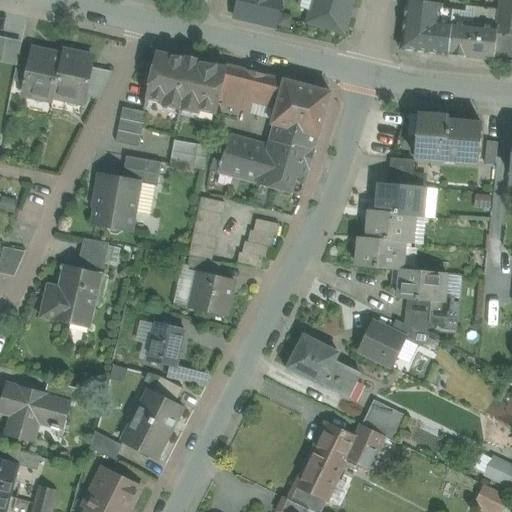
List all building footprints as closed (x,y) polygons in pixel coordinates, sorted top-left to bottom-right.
[(282,0),(239,0),(235,18),(276,27),(282,0)] [(303,0),(299,13),(310,16),(314,0),(303,0)] [(314,0),(310,16),(309,22),(343,32),(352,0),(314,0)] [(511,0),(499,0),(498,11),(496,27),(497,27),(494,61),(511,62),(511,0)] [(442,7),(406,3),(400,50),(448,56),(452,22),(440,20),(441,9),(442,7)] [(452,22),(473,24),(475,8),(467,8),(466,13),(453,12),(452,22)] [(498,11),(475,8),(473,24),(496,27),(498,11)] [(453,10),(441,9),(440,20),(452,22),(453,12),(453,10)] [(473,24),(452,22),(448,56),(494,61),(497,27),(496,27),(473,24)] [(62,56),(33,50),(32,55),(26,83),(24,94),(53,100),(63,52),(62,56)] [(32,55),(20,52),(14,80),(26,83),(32,55)] [(93,58),(63,52),(53,100),(54,100),(55,96),(84,102),(85,97),(92,67),(93,58)] [(185,59),(157,52),(144,110),(146,111),(146,110),(148,100),(164,103),(163,106),(180,110),(179,115),(177,122),(179,122),(181,115),(182,110),(198,114),(199,111),(214,115),(212,124),(212,125),(214,126),(219,105),(218,105),(223,84),(226,68),(198,61),(199,60),(196,59),(195,62),(188,61),(188,57),(186,57),(185,59)] [(277,107),(284,81),(227,66),(226,68),(223,84),(250,90),(255,92),(253,100),(277,107)] [(112,72),(92,67),(85,97),(98,100),(112,72)] [(284,81),(277,107),(323,119),(331,93),(284,81)] [(223,84),(218,105),(219,105),(221,105),(222,101),(246,107),(248,98),(250,90),(223,84)] [(164,103),(148,100),(146,110),(162,113),(164,112),(179,115),(180,110),(163,106),(164,103)] [(323,119),(277,107),(272,125),(274,125),(269,140),(292,146),(314,152),(323,119)] [(146,113),(123,108),(116,143),(139,147),(146,113)] [(214,115),(199,111),(198,114),(182,110),(181,115),(195,119),(197,121),(212,124),(214,115)] [(482,125),(450,122),(450,118),(418,115),(414,156),(479,162),(482,125)] [(257,184),(268,145),(230,135),(222,164),(218,174),(257,184)] [(268,145),(257,184),(280,191),(292,146),(269,140),(268,145)] [(208,147),(175,141),(170,164),(204,170),(208,147)] [(498,142),(487,141),(485,164),(496,165),(498,142)] [(292,146),(280,191),(301,197),(314,152),(292,146)] [(162,163),(126,157),(122,180),(139,183),(158,186),(162,163)] [(415,160),(390,158),(389,171),(413,174),(415,160)] [(413,174),(389,171),(388,184),(412,186),(413,174)] [(122,180),(100,176),(94,206),(97,206),(93,224),(109,226),(108,229),(112,234),(118,235),(123,231),(123,229),(131,230),(139,183),(122,180)] [(388,184),(380,183),(377,211),(370,210),(370,211),(422,216),(423,215),(418,215),(421,189),(425,189),(425,188),(412,186),(388,184)] [(423,215),(422,216),(429,217),(438,218),(441,189),(425,188),(425,189),(421,189),(418,215),(423,215)] [(224,203),(201,198),(188,256),(212,262),(224,203)] [(486,198),(473,198),(473,207),(485,207),(486,198)] [(18,205),(2,201),(0,211),(16,215),(18,205)] [(422,216),(370,211),(367,238),(367,239),(400,242),(411,243),(411,242),(407,242),(410,216),(422,217),(422,216)] [(427,245),(429,217),(422,216),(422,217),(410,216),(407,242),(411,242),(411,243),(427,245)] [(279,225),(256,220),(254,231),(274,236),(277,236),(279,225)] [(254,231),(251,231),(248,242),(268,247),(271,247),(274,236),(254,231)] [(400,242),(367,239),(367,238),(360,237),(357,267),(397,271),(400,242)] [(109,244),(85,239),(78,268),(101,274),(109,244)] [(248,242),(245,242),(242,253),(262,258),(265,258),(268,247),(248,242)] [(411,243),(400,242),(397,271),(401,271),(402,269),(414,271),(415,261),(416,249),(410,249),(411,243)] [(123,246),(115,245),(112,263),(120,264),(123,246)] [(25,253),(3,248),(0,264),(0,274),(14,278),(25,253)] [(242,253),(239,253),(237,264),(260,269),(261,264),(262,258),(242,253)] [(212,262),(189,258),(186,272),(198,274),(198,273),(218,278),(221,263),(212,262)] [(426,262),(415,261),(414,271),(425,272),(426,262)] [(78,268),(66,265),(58,299),(47,296),(43,316),(52,318),(52,319),(91,328),(91,326),(89,326),(101,276),(103,276),(103,274),(101,274),(78,268)] [(443,302),(439,301),(441,275),(446,275),(446,274),(425,272),(414,271),(402,269),(401,271),(399,299),(407,300),(431,302),(429,315),(429,324),(441,330),(457,331),(460,303),(443,303),(443,302)] [(179,305),(196,309),(199,297),(193,296),(198,274),(186,272),(179,305)] [(218,278),(198,273),(198,274),(193,296),(199,297),(196,309),(227,316),(235,281),(218,278)] [(431,302),(407,300),(406,312),(429,315),(431,302)] [(429,315),(406,312),(404,324),(427,336),(427,335),(429,324),(429,315)] [(427,336),(404,324),(396,320),(391,332),(404,338),(404,339),(423,348),(429,336),(427,335),(427,336)] [(391,332),(374,323),(360,352),(390,367),(404,339),(404,338),(391,332)] [(183,330),(158,324),(149,359),(175,365),(183,330)] [(320,344),(304,336),(287,369),(344,397),(354,377),(343,371),(332,366),(335,361),(339,353),(331,349),(320,344)] [(345,366),(335,361),(332,366),(343,371),(345,366)] [(112,365),(110,376),(124,379),(126,368),(112,365)] [(361,374),(345,366),(343,371),(354,377),(344,397),(348,400),(361,374)] [(154,376),(151,375),(145,387),(149,389),(154,391),(160,379),(154,376)] [(184,390),(161,378),(160,379),(154,391),(177,403),(184,390)] [(80,390),(49,381),(45,395),(44,398),(67,404),(75,407),(80,390)] [(25,391),(24,393),(19,392),(20,389),(12,387),(5,411),(14,413),(10,430),(33,436),(36,425),(60,431),(67,404),(44,398),(45,395),(35,393),(34,391),(32,390),(30,389),(27,390),(25,391)] [(154,391),(149,389),(123,440),(157,457),(183,407),(177,403),(154,391)] [(396,412),(375,402),(363,427),(384,437),(396,412)] [(404,416),(396,412),(384,437),(392,441),(404,416)] [(327,424),(296,485),(326,499),(347,459),(367,469),(375,453),(354,442),(351,440),(352,437),(327,424)] [(363,427),(362,426),(354,442),(375,453),(384,437),(363,427)] [(122,446),(95,432),(90,448),(115,461),(122,446)] [(41,458),(10,450),(7,461),(19,465),(19,466),(38,471),(41,458)] [(7,461),(0,459),(0,494),(10,498),(16,475),(19,466),(19,465),(7,461)] [(485,474),(492,477),(499,462),(492,459),(485,474)] [(511,468),(499,462),(492,477),(511,487),(511,468)] [(129,511),(141,488),(102,468),(89,493),(92,495),(85,509),(89,511),(88,511),(126,511),(129,511)] [(296,485),(289,500),(308,510),(312,511),(319,511),(326,499),(296,485)] [(56,491),(40,486),(35,504),(51,509),(56,491)] [(500,511),(506,499),(482,488),(474,504),(491,511),(500,511)] [(0,494),(0,511),(6,511),(10,498),(0,494)] [(307,511),(308,510),(289,500),(283,498),(276,511),(307,511)]
